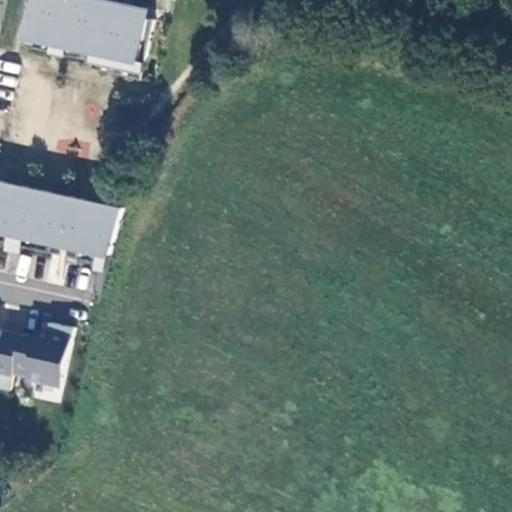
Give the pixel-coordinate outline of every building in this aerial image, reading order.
[(32,0),(26,30),(55,36),(52,46),(65,49),(67,39),(94,45),(91,62),(101,64),(103,57),(142,65),(154,14),(91,0),(32,0)] [(156,4),(136,0),(91,0),(154,14),(156,4)] [(123,202),(0,175),(0,224),(12,227),(10,240),(22,243),(25,230),(102,246),(99,260),(106,261),(123,202)] [(28,372),(62,380),(75,322),(50,316),(48,326),(38,324),(36,331),(22,328),(13,367),(28,370),(28,372)] [(10,327),(0,324),(0,368),(0,369),(10,327)]
